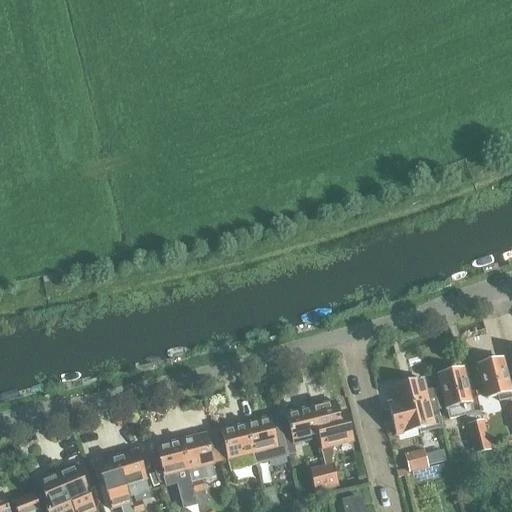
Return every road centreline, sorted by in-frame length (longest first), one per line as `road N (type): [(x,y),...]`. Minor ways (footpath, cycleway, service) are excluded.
road 1 (residential): [(350,334),(0,428)]
road 2 (residential): [(394,511),(350,334)]
road 3 (residential): [(511,286),(350,334)]
